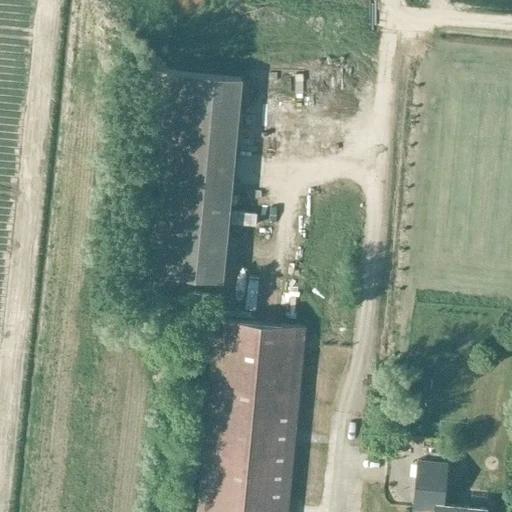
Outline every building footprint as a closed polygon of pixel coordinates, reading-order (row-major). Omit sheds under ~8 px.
[(129,273),(223,280),(241,78),(149,70),(129,273)] [(367,161),(342,165),(344,174),(368,170),(367,161)] [(309,325),(350,329),(360,229),(318,224),(309,325)] [(195,511),(287,511),(305,326),(215,317),(195,511)] [(310,329),(308,338),(336,341),(337,333),(310,329)] [(312,369),(321,363),(312,349),(303,355),(312,369)] [(417,460),(413,505),(436,508),(435,511),(485,511),(486,506),(441,502),(445,463),(417,460)]
